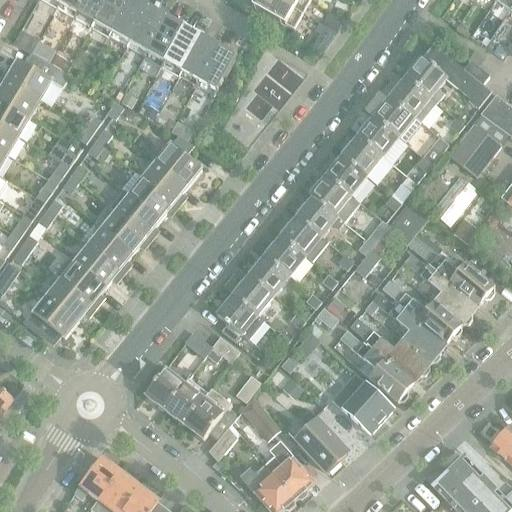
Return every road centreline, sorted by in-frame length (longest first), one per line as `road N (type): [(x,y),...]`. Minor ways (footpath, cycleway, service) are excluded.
road 1 (residential): [(105,387),(407,0)]
road 2 (tertiary): [(344,511),(511,351)]
road 3 (residential): [(219,511),(109,421)]
